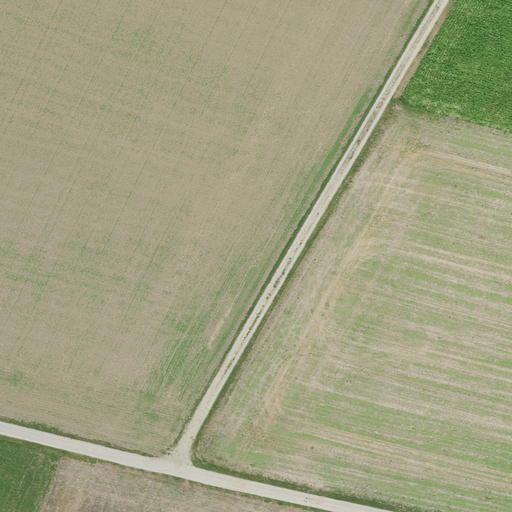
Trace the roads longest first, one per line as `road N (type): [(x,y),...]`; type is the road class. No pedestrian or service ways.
road 1 (track): [(451,0),(182,469)]
road 2 (track): [(0,425),(371,511)]
